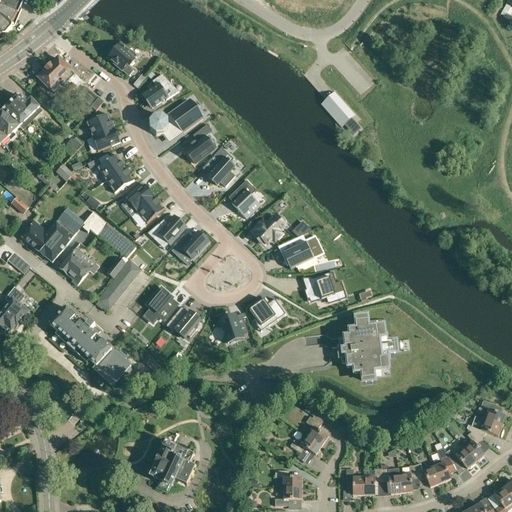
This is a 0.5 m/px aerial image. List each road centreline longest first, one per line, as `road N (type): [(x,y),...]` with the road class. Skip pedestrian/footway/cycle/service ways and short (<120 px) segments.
road 1 (residential): [(44,448),(169,388),(315,358)]
road 2 (residential): [(47,32),(122,92),(163,177),(228,243)]
road 3 (unclassified): [(241,0),(318,35),(337,30),(362,0)]
road 4 (unknown): [(48,506),(133,494),(183,499)]
road 5 (residential): [(228,243),(257,269),(253,286),(211,298),(195,289),(198,274)]
